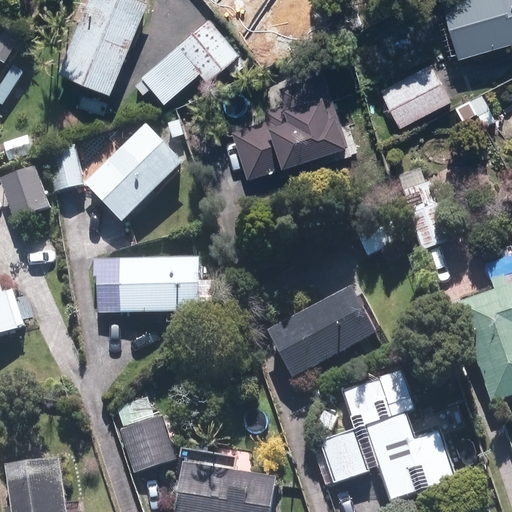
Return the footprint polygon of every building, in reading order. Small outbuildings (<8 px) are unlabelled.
[(156,0),(98,0),(73,68),(125,87),(156,0)] [(511,0),(458,0),(474,53),(511,41),(511,0)] [(249,53),(218,17),(156,71),(178,96),(216,63),(226,74),(249,53)] [(0,62),(6,66),(23,39),(8,29),(0,41),(0,62)] [(392,80),(413,122),(463,97),(442,55),(392,80)] [(235,134),(247,173),(358,140),(344,92),(319,100),(314,84),(280,94),(284,106),(269,110),(273,123),(235,134)] [(137,222),(197,160),(157,122),(97,185),(137,222)] [(35,154),(28,136),(3,146),(10,164),(35,154)] [(62,155),(62,182),(94,182),(93,154),(62,155)] [(37,171),(4,181),(17,222),(50,211),(37,171)] [(432,173),(399,183),(422,252),(455,241),(432,173)] [(403,241),(389,217),(356,236),(370,260),(403,241)] [(1,238),(0,238),(0,340),(20,335),(18,327),(27,325),(1,238)] [(111,257),(111,310),(211,311),(212,258),(111,257)] [(510,286),(471,300),(506,399),(511,396),(511,279),(508,281),(510,286)] [(371,285),(281,323),(302,371),(392,334),(371,285)] [(408,367),(355,389),(369,423),(331,438),(348,481),(387,466),(400,498),(429,487),(422,467),(431,464),(440,485),(468,474),(444,413),(429,419),(422,402),(394,413),(392,408),(420,396),(408,367)] [(164,417),(121,430),(135,476),(178,462),(164,417)] [(70,511),(71,457),(26,457),(25,511),(70,511)] [(196,463),(189,511),(283,511),(289,476),(196,463)] [(503,511),(493,479),(468,487),(475,511),(503,511)]
